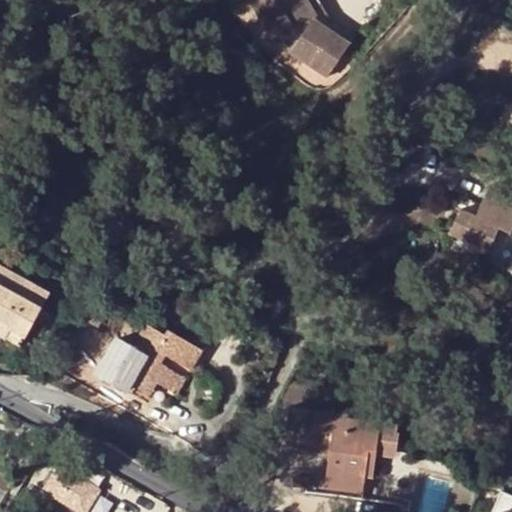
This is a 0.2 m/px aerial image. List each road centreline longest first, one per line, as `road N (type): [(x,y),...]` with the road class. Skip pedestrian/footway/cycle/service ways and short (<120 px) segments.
road 1 (residential): [(0,390),(22,387),(63,401),(220,479),(255,451),(468,0)]
road 2 (unclassified): [(230,511),(0,393)]
